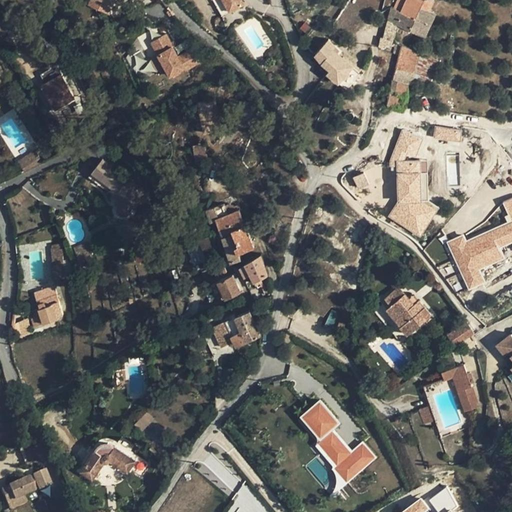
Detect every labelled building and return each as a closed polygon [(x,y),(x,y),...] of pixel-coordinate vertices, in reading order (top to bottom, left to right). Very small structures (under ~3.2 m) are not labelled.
[(90,0),(89,5),(97,8),(100,0),(90,0)] [(100,0),(97,8),(108,13),(114,0),(100,0)] [(212,0),(221,16),(229,11),(222,0),(212,0)] [(222,0),(229,11),(243,4),(240,0),(222,0)] [(404,2),(399,0),(396,0),(393,7),(400,10),(404,2)] [(399,0),(404,2),(400,10),(417,18),(422,6),(430,10),(434,0),(399,0)] [(425,36),(436,12),(430,10),(422,6),(417,18),(400,10),(393,7),(391,6),(383,37),(380,36),(378,45),(387,47),(387,44),(392,45),(397,24),(425,36)] [(166,34),(152,42),(170,76),(174,74),(175,76),(180,74),(179,71),(184,68),(185,70),(199,63),(191,50),(178,57),(166,34)] [(315,54),(322,62),(333,48),(336,45),(330,39),(315,54)] [(395,42),(393,52),(399,53),(393,77),(408,82),(413,84),(414,80),(421,51),(402,44),(395,42)] [(353,66),(333,48),(322,62),(330,70),(327,73),(339,83),(344,78),(349,71),(353,66)] [(421,51),(414,80),(429,85),(438,58),(421,51)] [(46,83),(43,85),(56,108),(75,97),(57,65),(41,74),(46,83)] [(349,71),(344,78),(347,80),(352,74),(349,71)] [(393,77),(390,91),(405,95),(408,82),(393,77)] [(405,95),(390,91),(387,103),(402,107),(405,95)] [(205,132),(221,128),(214,96),(198,100),(205,132)] [(80,103),(74,106),(79,116),(85,113),(80,103)] [(462,130),(435,126),(433,138),(460,141),(462,130)] [(423,138),(402,130),(389,161),(389,167),(396,167),(397,204),(388,217),(420,238),(439,208),(428,200),(426,160),(403,161),(407,154),(416,157),(423,138)] [(193,148),(195,158),(205,156),(204,146),(193,148)] [(36,150),(19,160),(25,171),(43,164),(36,150)] [(131,208),(142,203),(132,180),(130,181),(121,174),(120,176),(110,169),(112,167),(103,159),(92,171),(114,188),(112,189),(119,204),(118,205),(118,208),(119,211),(120,212),(123,214),(125,214),(127,213),(130,211),(131,208)] [(377,182),(372,170),(364,173),(370,186),(377,182)] [(370,186),(364,173),(353,178),(358,190),(370,186)] [(463,235),(447,242),(469,290),(485,283),(479,269),(504,258),(500,249),(511,243),(511,197),(503,202),(511,221),(466,242),(463,235)] [(225,203),(207,209),(211,221),(217,219),(220,228),(243,217),(239,205),(235,206),(235,205),(230,203),(225,205),(225,203)] [(243,217),(220,228),(223,237),(233,233),(232,231),(246,226),(243,217)] [(239,252),(254,246),(246,226),(232,231),(233,233),(239,252)] [(241,258),(239,252),(233,233),(223,237),(231,262),(241,258)] [(218,251),(212,235),(200,240),(206,256),(218,251)] [(88,242),(74,247),(80,262),(94,257),(88,242)] [(65,277),(67,277),(74,274),(68,258),(64,260),(63,249),(62,249),(62,244),(52,244),(52,248),(51,248),(52,261),(64,261),(65,277)] [(251,274),(256,284),(263,281),(261,277),(268,274),(261,254),(246,263),(251,274)] [(284,263),(279,259),(275,264),(281,268),(284,263)] [(65,278),(65,277),(64,261),(52,261),(53,279),(65,278)] [(246,263),(240,267),(245,277),(251,274),(246,263)] [(227,272),(224,265),(218,267),(221,275),(227,272)] [(77,281),(75,277),(75,274),(74,274),(67,277),(69,284),(77,281)] [(233,274),(219,280),(219,281),(226,297),(227,298),(241,291),(233,274)] [(33,287),(34,291),(54,285),(53,281),(33,287)] [(87,281),(77,283),(78,291),(88,289),(87,281)] [(226,297),(219,281),(211,285),(215,294),(219,292),(222,299),(226,297)] [(54,285),(34,291),(39,307),(33,309),(36,316),(32,317),(35,326),(58,318),(57,316),(64,314),(54,285)] [(419,299),(418,300),(414,303),(410,298),(405,293),(404,293),(399,286),(385,298),(391,305),(386,309),(407,334),(431,314),(419,299)] [(273,305),(272,295),(262,299),(266,308),(273,305)] [(414,295),(410,298),(414,303),(418,300),(414,295)] [(332,308),(329,315),(324,325),(331,329),(336,318),(340,312),(332,308)] [(249,310),(237,316),(244,330),(256,324),(249,310)] [(237,316),(212,327),(221,347),(234,341),(236,346),(261,335),(256,324),(244,330),(237,316)] [(29,318),(16,324),(18,336),(32,332),(29,318)] [(447,334),(455,346),(475,333),(467,321),(447,334)] [(344,328),(341,337),(349,339),(351,330),(344,328)] [(511,369),(511,370),(511,371),(511,338),(510,335),(496,346),(503,356),(508,352),(511,358),(511,369)] [(139,355),(129,356),(129,363),(139,363),(139,355)] [(453,376),(464,407),(465,411),(479,406),(477,400),(471,383),(474,382),(471,372),(467,373),(464,364),(442,371),(444,379),(453,376)] [(334,466),(346,481),(375,457),(362,443),(351,452),(342,441),(341,443),(336,437),(337,436),(332,430),(330,432),(327,429),(330,427),(337,420),(320,400),(304,414),(324,438),(319,441),(337,463),(334,466)] [(419,409),(424,424),(435,420),(430,406),(419,409)] [(136,425),(143,431),(153,418),(147,412),(136,425)] [(95,450),(98,452),(101,449),(103,448),(105,447),(108,447),(113,449),(115,446),(112,443),(110,442),(105,442),(102,443),(100,444),(99,445),(95,450)] [(81,469),(93,477),(104,460),(107,461),(109,460),(110,459),(127,471),(135,460),(115,446),(113,449),(108,447),(105,447),(103,448),(101,449),(98,452),(95,450),(81,469)] [(32,475),(33,476),(34,478),(30,480),(29,478),(1,490),(9,510),(27,502),(24,496),(35,491),(33,488),(38,486),(39,490),(50,485),(44,470),(32,475)] [(458,506),(447,486),(429,500),(438,511),(454,511),(453,510),(458,506)] [(424,511),(428,509),(421,499),(402,511),(424,511)]
